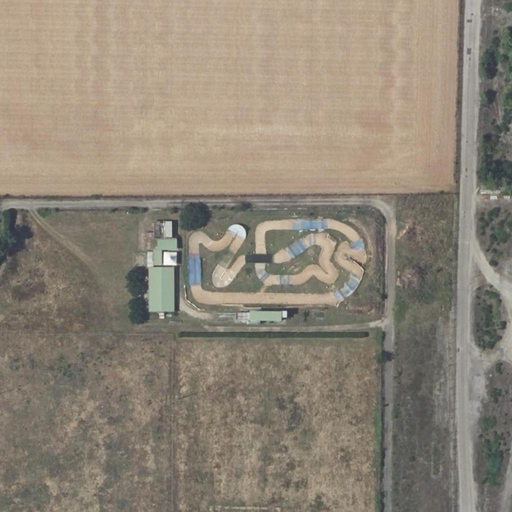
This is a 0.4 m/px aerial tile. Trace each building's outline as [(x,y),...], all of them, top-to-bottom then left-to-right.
[(327,219),(299,218),(298,229),(327,230),(327,219)] [(171,238),(171,222),(154,222),(154,238),(171,238)] [(228,231),(242,237),(246,229),(232,223),(228,231)] [(313,234),(306,235),(307,245),(314,244),(313,234)] [(286,247),(291,258),(307,250),(301,239),(286,247)] [(362,240),(352,241),(356,266),(366,264),(362,240)] [(131,254),(131,267),(144,267),(144,254),(131,254)] [(188,286),(201,286),(199,255),(187,256),(188,286)] [(174,265),(150,266),(151,312),(175,311),(174,265)] [(284,321),(284,312),(233,313),(233,321),(284,321)]
